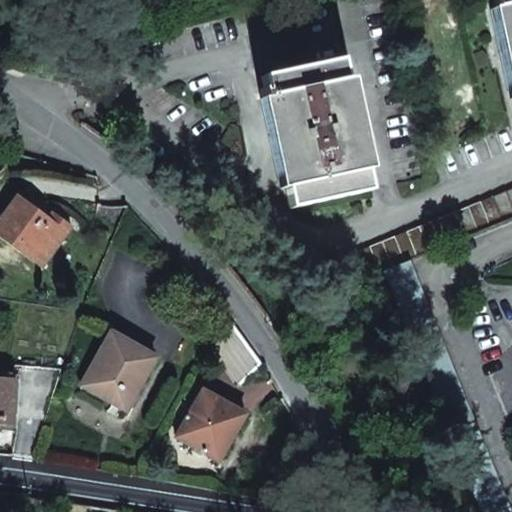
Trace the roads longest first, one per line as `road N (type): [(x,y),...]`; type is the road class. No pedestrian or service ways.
road 1 (residential): [(0,91),(74,135),(168,221),(313,411),(352,511)]
road 2 (unknown): [(35,112),(118,106),(245,182),(281,218),(320,234),(415,206),(511,163)]
road 3 (residential): [(0,469),(247,511)]
road 4 (residential): [(511,238),(464,278),(511,418)]
